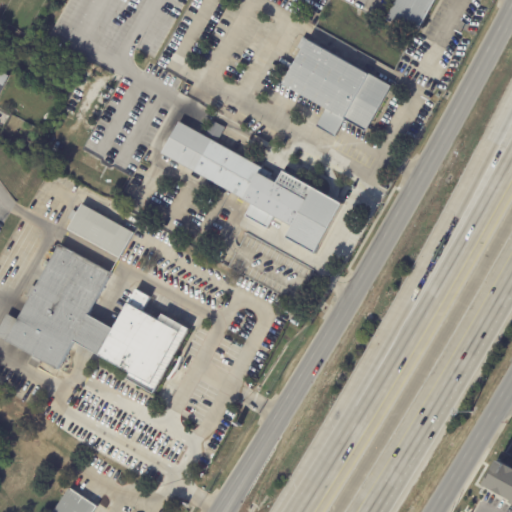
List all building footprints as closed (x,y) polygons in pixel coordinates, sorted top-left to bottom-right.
[(435,0),(416,36),(386,19),(396,0),(435,0)] [(391,87),(366,132),(344,119),(335,136),(316,126),(326,109),(282,84),(306,39),(391,87)] [(7,75),(2,85),(0,83),(0,69),(8,74),(7,75)] [(242,156),(264,168),(261,173),(306,198),(311,189),(326,198),(302,243),(286,233),(291,224),(274,215),(268,227),(246,215),(253,203),(195,171),(208,147),(203,144),(207,136),(242,156)] [(134,233),(120,258),(67,229),(72,221),(69,219),(74,211),(77,212),(81,204),(134,233)] [(148,303),(144,311),(170,326),(174,319),(191,328),(155,395),(125,379),(129,371),(72,340),(56,368),(41,360),(36,369),(28,364),(32,356),(0,338),(0,326),(7,314),(16,319),(57,243),(112,274),(117,277),(106,298),(98,293),(87,313),(111,327),(125,301),(128,303),(136,288),(152,296),(148,303)] [(151,267),(177,281),(172,290),(144,275),(149,266),(151,267)] [(0,282),(14,290),(8,301),(0,296),(0,282)] [(40,400),(41,400),(37,409),(11,395),(13,391),(15,392),(18,387),(40,400)] [(511,497),(487,483),(503,458),(511,462),(511,497)] [(91,511),(51,511),(68,487),(96,506),(91,511)]
